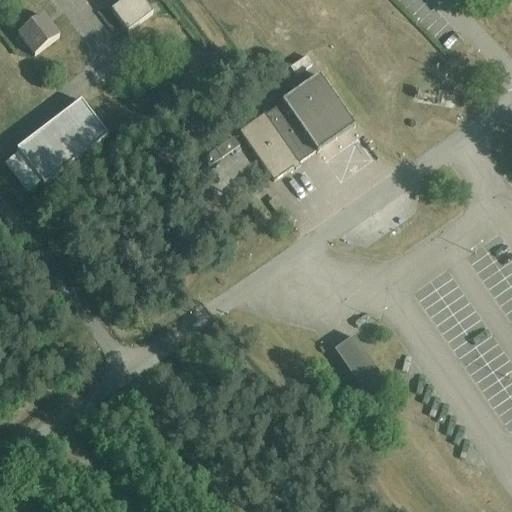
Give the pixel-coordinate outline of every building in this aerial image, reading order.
[(153,15),(140,0),(128,0),(112,13),(128,34),(153,15)] [(60,38),(43,17),(18,37),(34,58),(60,38)] [(290,69),(296,78),(312,66),(306,57),(290,69)] [(136,101),(144,95),(129,76),(122,82),(136,101)] [(274,183),(299,165),(316,153),(317,154),(354,128),(320,78),(282,104),(283,105),(241,135),(274,183)] [(108,137),(82,103),(81,101),(16,150),(43,186),(108,137)] [(239,147),(233,139),(216,150),(222,159),(239,147)] [(220,160),(214,151),(197,163),(204,172),(220,160)] [(204,182),(192,165),(184,172),(195,188),(204,182)] [(353,340),(335,353),(358,389),(378,375),(353,340)]
